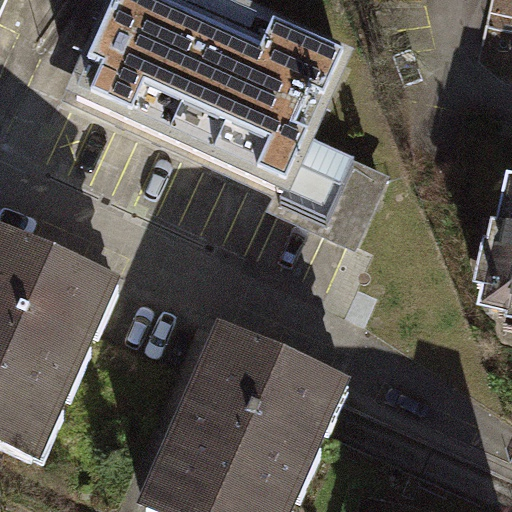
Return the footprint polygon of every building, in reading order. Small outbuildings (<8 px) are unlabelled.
[(0,0),(0,48),(16,0),(0,0)] [(192,0),(126,0),(81,100),(286,193),(278,210),(354,244),(381,184),(305,149),(342,68),(192,0)] [(511,192),(498,253),(485,250),(476,287),(494,291),(489,309),(511,314),(511,192)] [(0,239),(0,452),(32,466),(111,288),(0,239)] [(227,334),(148,511),(150,511),(284,511),(327,416),(341,385),(227,334)]
